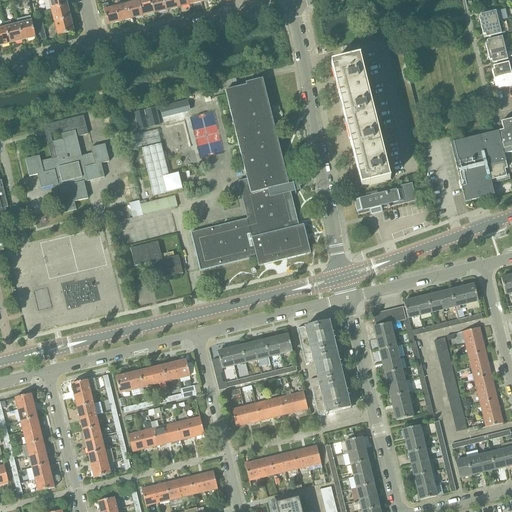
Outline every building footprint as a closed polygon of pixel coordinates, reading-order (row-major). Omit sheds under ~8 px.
[(66,0),(49,0),(52,10),(68,7),(66,0)] [(151,0),(146,0),(139,2),(143,17),(155,14),(151,0)] [(151,0),(155,14),(166,11),(163,0),(151,0)] [(163,0),(166,11),(178,8),(175,0),(163,0)] [(175,0),(178,8),(190,5),(188,0),(175,0)] [(114,2),(115,8),(119,22),(131,20),(127,5),(121,6),(119,1),(114,2)] [(127,5),(131,20),(143,17),(139,2),(127,5)] [(108,4),(102,6),(107,25),(119,22),(115,8),(109,9),(108,4)] [(55,23),(71,19),(68,7),(52,10),(55,23)] [(479,19),(481,27),(498,23),(502,22),(500,10),(480,15),(481,18),(479,19)] [(55,23),(58,36),(74,32),(71,19),(55,23)] [(4,23),(6,28),(5,28),(9,44),(22,41),(18,25),(11,27),(10,22),(4,23)] [(18,25),(22,41),(36,38),(32,22),(18,25)] [(498,23),(481,27),(483,35),(485,35),(486,38),(501,34),(505,33),(502,22),(498,23)] [(0,46),(9,44),(5,28),(0,29),(0,46)] [(485,45),(487,53),(505,49),(502,37),(487,41),(487,44),(485,45)] [(387,41),(392,58),(403,55),(402,52),(404,51),(403,47),(401,47),(399,38),(387,41)] [(505,49),(487,53),(489,61),(491,61),(492,64),(508,60),(505,49)] [(392,58),(393,64),(405,61),(403,55),(392,58)] [(360,58),(331,65),(334,65),(341,95),(367,89),(360,58)] [(406,67),(405,61),(393,64),(394,70),(406,67)] [(492,71),(494,79),(511,75),(508,63),(493,67),(493,70),(492,71)] [(394,70),(396,75),(408,72),(406,67),(394,70)] [(409,78),(408,72),(396,75),(397,81),(409,78)] [(511,86),(511,79),(511,75),(494,79),(496,87),(497,87),(498,90),(511,86)] [(410,84),(409,78),(397,81),(399,87),(410,84)] [(288,183),(286,175),(263,79),(245,84),(246,86),(225,91),(245,174),(256,217),(191,233),(195,252),(200,271),(256,257),(258,267),(269,264),(285,260),(311,254),(303,225),(299,226),(288,183)] [(412,90),(410,84),(399,87),(400,92),(412,90)] [(367,89),(341,95),(349,126),(375,119),(367,89)] [(413,95),(412,90),(400,92),(402,98),(413,95)] [(415,101),(413,95),(402,98),(403,104),(415,101)] [(180,102),(183,113),(190,111),(187,101),(180,102)] [(416,107),(415,101),(403,104),(404,110),(416,107)] [(418,113),(416,107),(404,110),(406,115),(418,113)] [(156,108),(146,110),(150,128),(160,126),(156,109),(156,108)] [(144,111),(134,113),(138,131),(148,128),(144,111)] [(419,118),(418,113),(406,115),(407,121),(419,118)] [(57,200),(56,200),(60,215),(76,210),(74,202),(88,199),(89,199),(84,183),(87,182),(105,178),(101,164),(110,162),(105,145),(91,148),(92,154),(76,158),(71,139),(88,134),(84,116),(59,122),(44,126),(52,159),(52,160),(42,162),(40,156),(25,160),(30,177),(38,175),(41,189),(53,186),(57,200)] [(420,124),(419,118),(407,121),(409,127),(420,124)] [(375,119),(349,126),(357,156),(382,150),(375,119)] [(503,131),(450,143),(465,203),(495,196),(491,184),(510,179),(508,171),(511,169),(511,119),(501,122),(503,130),(503,131)] [(422,130),(420,124),(409,127),(410,133),(422,130)] [(131,150),(161,142),(157,130),(128,137),(131,150)] [(423,135),(422,130),(410,133),(412,138),(423,135)] [(425,141),(423,135),(412,138),(413,144),(425,141)] [(425,141),(413,144),(414,150),(426,147),(425,141)] [(169,175),(161,144),(142,149),(153,196),(183,189),(179,173),(169,175)] [(382,150),(357,156),(364,186),(361,187),(362,188),(390,181),(390,180),(382,150)] [(0,219),(8,217),(6,209),(9,208),(2,181),(0,181),(0,219)] [(358,215),(370,212),(388,208),(390,208),(390,207),(416,201),(412,183),(368,194),(354,197),(358,215)] [(140,205),(143,216),(177,207),(175,196),(140,205)] [(162,260),(158,242),(131,249),(135,267),(151,263),(156,281),(183,274),(179,256),(162,260)] [(506,295),(511,293),(511,276),(501,279),(505,295),(506,295)] [(462,288),(466,305),(478,302),(474,285),(462,288)] [(462,288),(451,291),(455,308),(466,305),(462,288)] [(451,291),(439,294),(443,310),(455,308),(451,291)] [(427,297),(431,313),(443,310),(439,294),(427,297)] [(427,297),(415,299),(419,316),(431,313),(427,297)] [(415,299),(404,302),(408,319),(419,316),(415,299)] [(404,321),(406,320),(406,319),(403,307),(397,309),(400,322),(404,321)] [(394,323),(400,322),(397,309),(391,310),(394,323)] [(385,312),(388,324),(390,323),(390,324),(394,323),(391,310),(385,312)] [(382,325),(388,324),(385,312),(379,313),(382,325)] [(382,325),(379,313),(373,315),(376,327),(382,325)] [(313,362),(319,383),(317,383),(317,386),(312,388),(319,416),(326,414),(326,415),(351,409),(329,321),(297,329),(305,364),(313,362)] [(390,323),(388,324),(382,325),(376,327),(374,327),(376,339),(393,335),(390,324),(390,323)] [(465,344),(482,340),(479,328),(462,333),(465,344)] [(393,335),(376,339),(379,351),(396,347),(401,346),(398,334),(393,335)] [(281,355),(293,352),(289,335),(277,338),(281,355)] [(269,358),(281,355),(277,338),(273,339),(265,341),(269,358)] [(434,342),(435,347),(446,345),(445,339),(434,342)] [(465,344),(468,356),(485,352),(482,340),(465,344)] [(269,358),(265,341),(253,344),(257,361),(259,367),(270,365),(269,358)] [(410,344),(413,355),(418,354),(415,343),(414,343),(410,344)] [(245,363),(257,361),(253,344),(249,345),(241,347),(245,363)] [(437,353),(447,351),(446,345),(435,347),(437,353)] [(396,347),(379,351),(382,363),(399,359),(404,357),(401,346),(396,347)] [(229,350),(234,366),(245,363),(241,347),(234,349),(229,350)] [(222,369),(234,366),(229,350),(218,353),(222,369)] [(471,368),(488,364),(485,352),(468,356),(471,368)] [(413,355),(416,367),(421,366),(418,354),(413,355)] [(439,364),(450,361),(449,356),(438,358),(439,364)] [(382,363),(385,375),(402,370),(399,359),(382,363)] [(174,363),(179,380),(190,377),(186,360),(174,363)] [(439,364),(441,369),(451,366),(450,361),(439,364)] [(167,383),(179,380),(174,363),(163,366),(167,383)] [(471,368),(474,380),(491,376),(488,364),(471,368)] [(155,386),(167,383),(163,366),(151,369),(155,386)] [(416,367),(419,379),(424,378),(421,366),(416,367)] [(441,369),(442,374),(453,372),(451,366),(441,369)] [(155,386),(151,369),(139,372),(143,389),(155,386)] [(405,382),(402,370),(385,375),(388,386),(405,382)] [(132,392),(143,389),(139,372),(127,375),(132,392)] [(442,374),(443,380),(454,377),(453,372),(442,374)] [(132,392),(127,375),(116,378),(120,394),(132,392)] [(474,380),(477,392),(494,388),(491,376),(474,380)] [(443,380),(445,385),(455,383),(454,377),(443,380)] [(249,378),(237,381),(238,386),(250,383),(249,378)] [(419,379),(422,391),(427,389),(424,378),(419,379)] [(71,385),(74,396),(91,392),(88,381),(71,385)] [(408,394),(405,382),(388,386),(391,398),(408,394)] [(445,385),(446,391),(457,388),(455,383),(445,385)] [(181,390),(182,395),(183,400),(197,396),(194,387),(181,390)] [(446,391),(447,396),(458,393),(457,388),(446,391)] [(497,400),(494,388),(477,392),(480,404),(497,400)] [(422,391),(424,402),(430,401),(427,389),(422,391)] [(77,408),(94,404),(91,392),(74,396),(77,408)] [(304,392),(292,395),(296,413),(308,410),(304,392)] [(459,399),(458,393),(447,396),(449,401),(459,399)] [(410,406),(408,394),(391,398),(394,410),(410,406)] [(18,410),(34,406),(31,395),(15,399),(18,410)] [(280,398),(284,416),(296,413),(292,395),(280,398)] [(280,398),(268,401),(272,419),(284,416),(280,398)] [(449,401),(450,407),(461,404),(459,399),(449,401)] [(480,404),(483,416),(500,412),(497,400),(480,404)] [(256,404),(260,422),(272,419),(268,401),(256,404)] [(77,408),(80,420),(96,416),(94,404),(77,408)] [(256,404),(244,407),(248,425),(260,422),(256,404)] [(450,407),(451,412),(462,410),(461,404),(450,407)] [(18,410),(21,422),(37,418),(35,410),(34,406),(18,410)] [(410,406),(394,410),(397,422),(413,418),(413,417),(410,406)] [(236,428),(248,425),(244,407),(232,410),(236,428)] [(451,412),(453,418),(463,415),(462,410),(451,412)] [(483,416),(486,428),(503,424),(500,412),(483,416)] [(453,418),(454,423),(465,420),(463,415),(453,418)] [(83,432),(99,427),(96,416),(80,420),(83,432)] [(23,434),(40,430),(39,426),(37,418),(21,422),(23,434)] [(200,418),(188,421),(192,438),(204,436),(200,418)] [(454,423),(455,428),(466,426),(465,420),(454,423)] [(180,441),(192,438),(188,421),(176,424),(180,441)] [(169,444),(180,441),(176,424),(164,427),(169,444)] [(6,426),(1,427),(4,439),(9,437),(6,426)] [(423,431),(420,431),(419,426),(402,430),(405,442),(422,438),(424,437),(423,431)] [(467,431),(466,426),(455,428),(456,434),(467,431)] [(83,432),(86,443),(102,439),(99,427),(83,432)] [(157,447),(169,444),(164,427),(152,430),(157,447)] [(23,434),(26,446),(43,442),(41,434),(40,430),(23,434)] [(157,447),(152,430),(140,433),(145,450),(157,447)] [(133,453),(145,450),(140,433),(128,435),(133,453)] [(12,449),(9,437),(4,439),(7,450),(12,449)] [(405,442),(408,453),(425,449),(424,445),(427,444),(426,437),(424,437),(422,438),(405,442)] [(362,438),(346,442),(348,454),(365,450),(362,438)] [(86,443),(88,455),(105,451),(102,439),(86,443)] [(45,450),(43,442),(26,446),(21,447),(24,459),(29,457),(46,453),(45,450)] [(317,447),(305,450),(309,467),(321,464),(317,447)] [(511,448),(502,451),(507,467),(511,466),(511,448)] [(12,449),(7,450),(10,462),(15,461),(12,449)] [(411,465),(428,461),(425,449),(408,453),(411,465)] [(297,470),(309,467),(305,450),(293,453),(297,470)] [(365,450),(348,454),(351,465),(368,462),(365,450)] [(88,455),(91,467),(108,463),(105,451),(88,455)] [(502,451),(491,454),(495,470),(507,467),(502,451)] [(29,457),(32,469),(49,465),(47,457),(46,453),(29,457)] [(297,470),(293,453),(281,456),(285,473),(297,470)] [(479,456),(483,473),(495,470),(491,454),(479,456)] [(273,476),(285,473),(281,456),(269,459),(273,476)] [(479,456),(467,459),(471,476),(483,473),(479,456)] [(273,476),(269,459),(257,462),(261,479),(273,476)] [(455,462),(459,479),(471,476),(467,459),(455,462)] [(18,472),(15,461),(10,462),(13,474),(18,472)] [(431,473),(428,461),(411,465),(414,477),(431,473)] [(249,482),(261,479),(257,462),(245,465),(249,482)] [(368,462),(351,465),(354,477),(371,473),(368,462)] [(111,474),(108,463),(91,467),(94,478),(111,474)] [(32,469),(35,481),(52,477),(51,473),(49,465),(32,469)] [(4,466),(0,466),(0,485),(8,483),(4,466)] [(21,484),(18,472),(13,474),(15,486),(21,484)] [(206,492),(217,490),(218,490),(213,472),(201,475),(206,492)] [(371,473),(354,477),(357,489),(373,485),(371,473)] [(414,477),(417,489),(433,485),(431,473),(414,477)] [(194,495),(206,492),(201,475),(190,478),(194,495)] [(52,480),(52,477),(35,481),(38,492),(54,488),(52,480)] [(182,498),(194,495),(190,478),(178,481),(182,498)] [(456,491),(453,480),(448,481),(449,486),(445,487),(446,493),(451,492),(451,493),(456,491)] [(170,501),(182,498),(178,481),(166,484),(170,501)] [(21,484),(15,486),(18,497),(24,495),(21,484)] [(158,504),(170,501),(166,484),(154,487),(158,504)] [(373,485),(357,489),(360,501),(376,497),(373,485)] [(436,496),(433,485),(417,489),(420,501),(436,496)] [(158,504),(154,487),(142,490),(146,507),(158,504)] [(322,496),(332,494),(331,488),(321,490),(322,496)] [(362,511),(364,511),(379,509),(376,497),(360,501),(361,504),(362,510),(362,511)] [(100,511),(109,511),(117,510),(115,498),(98,502),(100,511)] [(301,511),(299,499),(275,505),(276,511),(301,511)]
